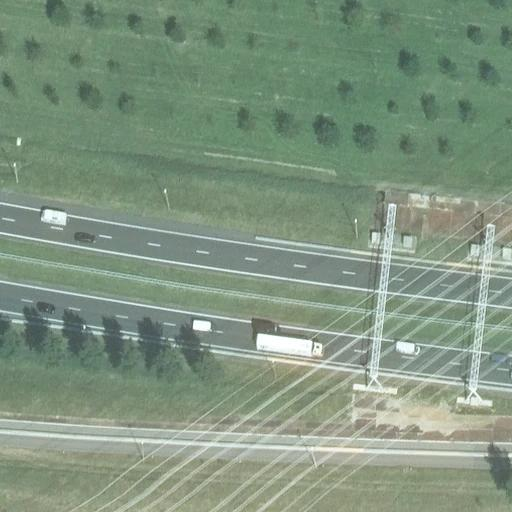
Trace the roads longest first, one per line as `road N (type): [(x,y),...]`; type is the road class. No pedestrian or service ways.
road 1 (motorway): [(0,298),(511,372)]
road 2 (motorway): [(511,292),(0,219)]
road 3 (motorway): [(0,431),(511,452)]
